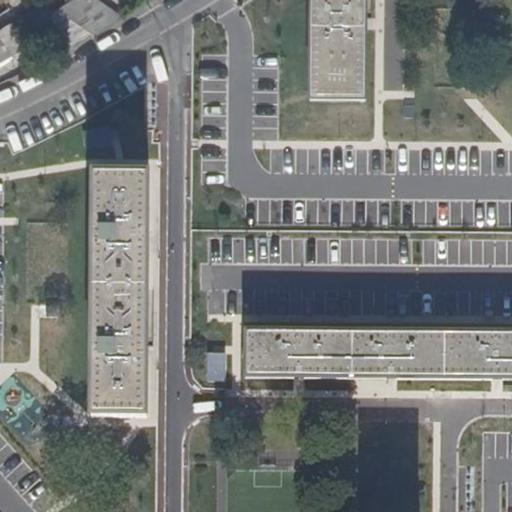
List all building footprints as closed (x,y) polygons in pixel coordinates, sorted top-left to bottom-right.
[(69,0),(56,9),(90,31),(121,15),(98,0),(69,0)] [(366,0),(310,0),(310,101),(366,101),(366,24),(366,0)] [(12,23),(0,28),(0,61),(26,46),(12,23)] [(146,246),(147,178),(93,177),(90,420),(145,420),(145,355),(146,246)] [(511,380),(511,333),(245,332),(244,379),(295,380),(385,380),(495,380),(511,380)] [(227,382),(227,354),(207,354),(207,382),(227,382)]
